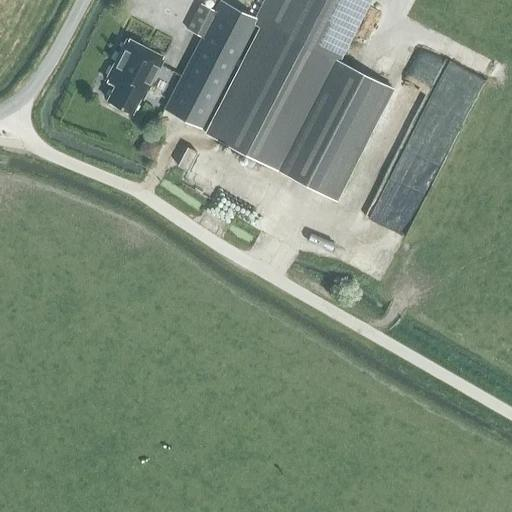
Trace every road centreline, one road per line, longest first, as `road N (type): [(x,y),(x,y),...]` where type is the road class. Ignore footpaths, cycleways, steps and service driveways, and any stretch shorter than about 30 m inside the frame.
road 1 (unclassified): [(511,415),(103,175),(40,152),(7,110)]
road 2 (unclassified): [(7,110),(45,71),(83,0)]
